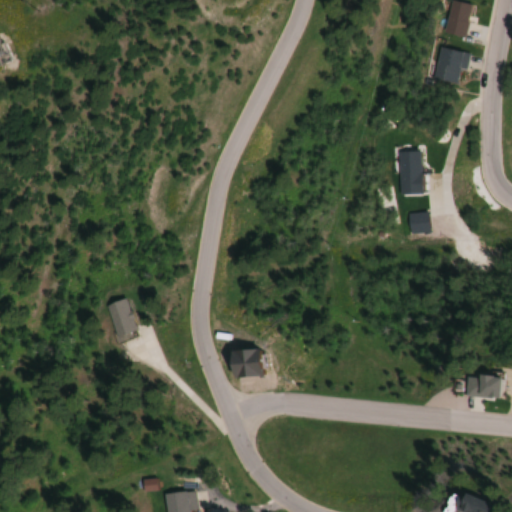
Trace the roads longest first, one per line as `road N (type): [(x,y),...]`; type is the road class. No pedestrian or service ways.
road 1 (residential): [(511,200),(499,192),(483,136),(499,0),(302,9),(226,167),(201,274),(203,338),(254,464),(311,511)]
road 2 (residential): [(511,427),(274,403),(230,411)]
